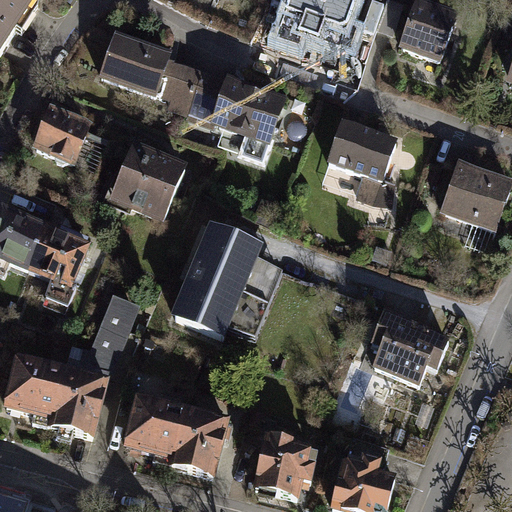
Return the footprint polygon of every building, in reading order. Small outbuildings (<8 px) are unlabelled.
[(15,0),(0,0),(0,71),(13,51),(38,15),(15,0)] [(331,31),(341,0),(297,0),(291,16),(331,31)] [(365,27),(378,31),(387,5),(374,1),(365,27)] [(402,10),(387,5),(378,31),(393,36),(402,10)] [(441,67),(454,30),(445,27),(448,19),(426,12),(423,20),(414,17),(401,54),(441,67)] [(189,110),(200,79),(167,67),(169,60),(117,41),(102,81),(162,103),(163,100),(189,110)] [(283,110),(200,79),(189,110),(186,117),(249,140),(241,160),(261,168),(283,110)] [(37,140),(42,142),(37,153),(55,160),(56,165),(64,168),(68,165),(74,167),(88,132),(47,116),(37,140)] [(397,150),(344,129),(330,167),(365,181),(364,188),(378,192),(373,208),(392,208),(394,189),(384,185),(397,150)] [(115,198),(131,205),(129,211),(163,225),(184,174),(134,153),(115,198)] [(450,199),(460,171),(445,166),(435,193),(450,199)] [(460,171),(450,199),(443,217),(494,236),(511,190),(460,171)] [(23,224),(3,215),(0,221),(0,275),(5,278),(10,266),(29,274),(46,233),(23,224)] [(87,250),(46,233),(29,274),(70,291),(87,250)] [(212,237),(176,324),(223,343),(225,339),(222,338),(226,330),(248,338),(272,278),(252,267),(256,258),(259,260),(260,257),(212,237)] [(97,359),(112,363),(133,310),(115,303),(92,357),(97,359)] [(397,381),(417,334),(386,321),(374,347),(384,351),(375,372),(397,381)] [(450,348),(417,334),(397,381),(421,391),(425,381),(434,384),(450,348)] [(92,382),(97,359),(92,357),(73,352),(65,376),(92,382)] [(97,359),(92,382),(107,385),(112,363),(97,359)] [(52,431),(65,376),(17,365),(6,411),(35,418),(33,427),(52,431)] [(52,431),(94,441),(107,385),(92,382),(65,376),(52,431)] [(171,471),(185,415),(138,403),(126,452),(156,460),(154,467),(171,471)] [(171,471),(214,481),(228,426),(185,415),(171,471)] [(311,453),(266,443),(255,495),(299,505),(303,488),(311,489),(315,473),(307,471),(311,453)] [(366,466),(380,469),(386,471),(390,454),(358,446),(354,462),(366,466)] [(380,469),(366,466),(364,473),(344,469),(334,511),(335,511),(389,511),(396,483),(378,479),(380,469)] [(29,511),(0,503),(0,511),(29,511)]
